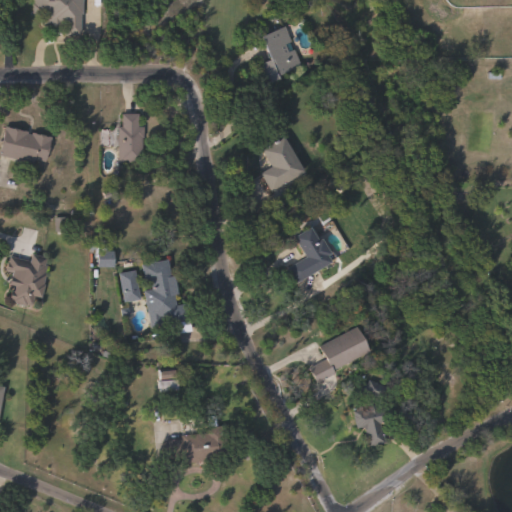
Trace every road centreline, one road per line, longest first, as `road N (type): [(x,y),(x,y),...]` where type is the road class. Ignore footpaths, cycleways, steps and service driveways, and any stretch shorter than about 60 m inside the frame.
road 1 (residential): [(339,511),(231,289),(197,102),(184,77),(0,72)]
road 2 (residential): [(353,511),(422,459),(511,414)]
